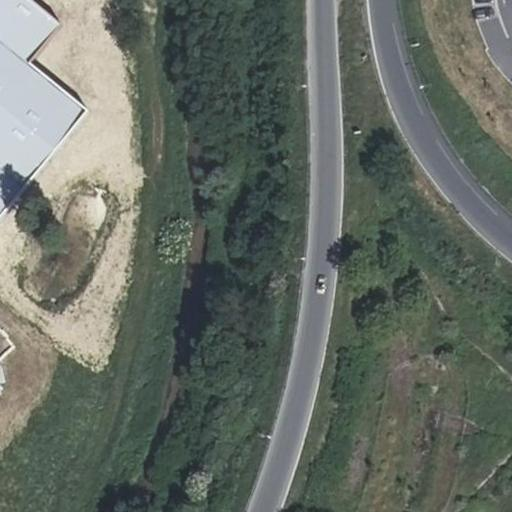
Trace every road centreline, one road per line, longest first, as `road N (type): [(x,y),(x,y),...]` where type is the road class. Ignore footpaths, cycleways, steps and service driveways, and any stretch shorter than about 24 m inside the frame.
road 1 (motorway): [(325,0),(324,275),(313,357),(268,511)]
road 2 (motorway): [(511,244),(444,174),(410,118),(390,69),(378,0)]
